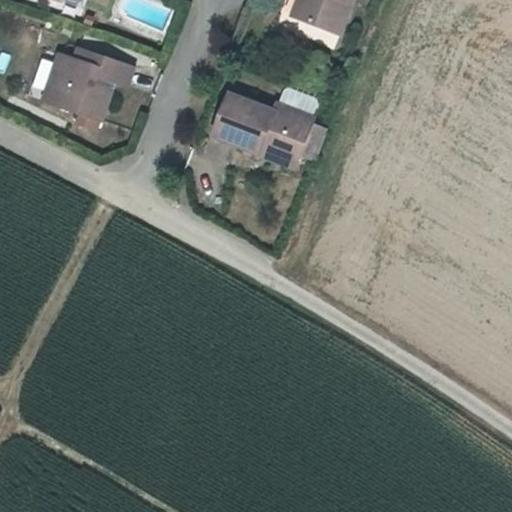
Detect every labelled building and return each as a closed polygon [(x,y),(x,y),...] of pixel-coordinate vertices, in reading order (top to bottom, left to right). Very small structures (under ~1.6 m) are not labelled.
[(308,0),(301,18),(343,35),(355,0),(308,0)] [(83,55),(80,67),(89,70),(94,59),(83,55)] [(131,93),(137,74),(94,59),(89,70),(80,67),(64,61),(50,108),(107,129),(118,98),(99,92),(102,83),(131,93)] [(269,159),(272,149),(302,160),(303,156),(314,124),(323,98),(294,88),(283,116),(233,98),(218,140),(269,159)] [(322,162),(333,130),(314,124),(303,156),(322,162)] [(272,149),(269,159),(299,170),(302,160),(272,149)]
